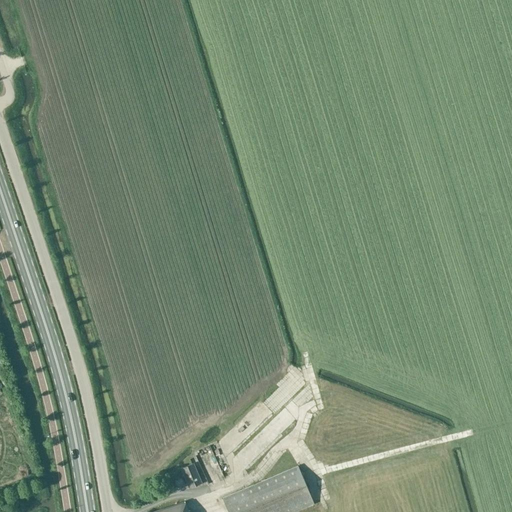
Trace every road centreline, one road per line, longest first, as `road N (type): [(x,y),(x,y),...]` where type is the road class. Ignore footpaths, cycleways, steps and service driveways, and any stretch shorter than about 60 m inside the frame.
road 1 (unclassified): [(107,511),(80,368),(0,124)]
road 2 (primary): [(86,511),(61,378),(0,191)]
